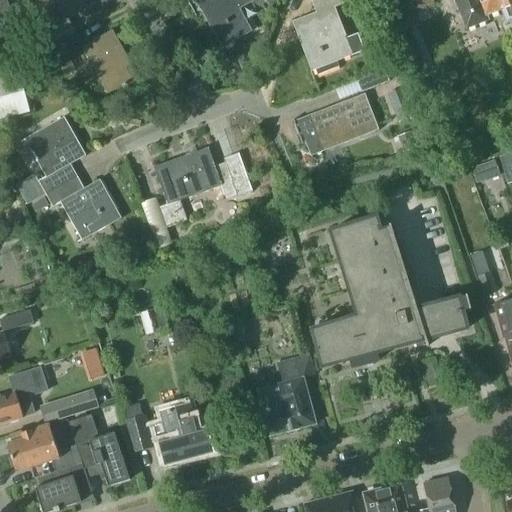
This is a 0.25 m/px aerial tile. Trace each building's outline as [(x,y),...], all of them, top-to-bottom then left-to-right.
[(0,0),(0,27),(14,22),(5,0),(0,0)] [(68,20),(98,3),(96,0),(52,0),(65,22),(68,20)] [(257,0),(196,0),(224,49),(253,32),(241,9),(257,0)] [(334,7),(346,3),(344,0),(311,0),(316,13),(292,22),(311,71),(352,55),(334,7)] [(400,0),(407,13),(435,2),(433,0),(400,0)] [(511,0),(454,0),(466,29),(489,20),(487,16),(501,10),(506,24),(511,21),(511,0)] [(76,34),(68,20),(65,22),(44,33),(52,47),(76,34)] [(125,88),(141,79),(114,30),(82,48),(109,95),(124,87),(125,88)] [(81,43),(76,34),(52,47),(57,56),(81,43)] [(0,51),(0,76),(16,72),(10,48),(0,51)] [(384,68),(357,79),(362,92),(389,81),(384,68)] [(19,73),(0,77),(0,120),(29,113),(19,73)] [(364,93),(309,115),(294,121),(302,142),(305,141),(312,157),(379,130),(364,93)] [(410,103),(393,110),(398,123),(415,116),(410,103)] [(48,195),(78,177),(72,166),(87,157),(65,118),(26,141),(47,177),(40,181),(48,195)] [(397,137),(403,153),(417,147),(412,131),(397,137)] [(237,196),(252,191),(240,157),(214,166),(208,148),(153,167),(167,205),(159,208),(166,229),(186,222),(179,202),(222,186),(226,198),(236,195),(237,196)] [(511,154),(501,158),(506,174),(511,171),(511,154)] [(471,168),(476,183),(500,175),(495,160),(471,168)] [(78,177),(48,195),(56,210),(64,206),(85,241),(123,219),(101,181),(85,190),(78,177)] [(42,193),(37,183),(26,189),(32,199),(42,193)] [(49,204),(44,197),(31,204),(36,212),(49,204)] [(141,203),(157,249),(171,244),(154,198),(141,203)] [(416,309),(390,225),(379,228),(376,217),(330,231),(355,316),(310,330),(321,367),(350,360),(352,368),(356,367),(355,365),(373,361),(373,362),(377,361),(375,353),(424,340),(426,347),(428,346),(426,340),(466,329),(458,298),(416,309)] [(33,237),(22,240),(25,248),(35,245),(33,237)] [(479,250),(470,253),(488,307),(501,303),(491,272),(486,273),(479,250)] [(511,257),(511,254),(502,256),(505,265),(511,262),(511,257)] [(155,307),(162,332),(176,328),(169,303),(155,307)] [(30,309),(0,318),(0,322),(3,331),(33,322),(30,309)] [(4,331),(0,332),(0,359),(11,356),(4,331)] [(95,378),(111,373),(102,346),(86,351),(95,378)] [(315,376),(310,356),(277,365),(283,383),(259,390),(265,412),(263,412),(270,437),(316,424),(303,379),(315,376)] [(431,365),(422,368),(428,389),(438,386),(431,365)] [(0,424),(10,421),(12,423),(18,421),(18,418),(23,417),(22,417),(34,413),(29,396),(47,390),(40,367),(9,377),(13,393),(0,396),(0,424)] [(93,390),(40,406),(45,424),(98,407),(93,390)] [(207,434),(210,428),(208,423),(203,421),(193,424),(188,405),(162,412),(170,442),(160,445),(165,464),(212,451),(207,434)] [(98,412),(107,442),(88,448),(103,495),(125,488),(115,457),(131,453),(116,406),(98,412)] [(124,420),(132,452),(154,447),(146,414),(124,420)] [(42,475),(78,463),(71,445),(56,451),(47,425),(23,433),(23,432),(11,436),(13,442),(8,444),(17,472),(38,465),(42,475)] [(73,502),(71,496),(91,490),(83,467),(81,462),(78,463),(42,475),(44,483),(35,487),(44,511),(54,508),(55,510),(60,508),(59,507),(73,502)] [(455,511),(447,478),(423,484),(429,511),(455,511)] [(415,511),(414,507),(406,509),(400,485),(364,495),(366,503),(368,511),(415,511)] [(306,511),(368,511),(366,503),(356,505),(352,492),(304,504),(306,511)]
